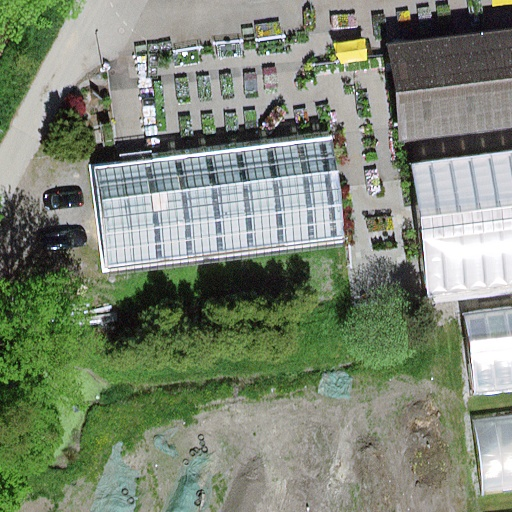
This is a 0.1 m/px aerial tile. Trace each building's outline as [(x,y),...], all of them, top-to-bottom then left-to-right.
[(511,19),(384,34),(396,137),(511,123),(511,19)] [(344,145),(91,175),(103,276),(356,247),(344,145)] [(511,151),(407,164),(423,292),(511,281),(511,151)] [(511,309),(455,316),(465,407),(511,401),(511,309)] [(511,421),(472,426),(480,498),(511,494),(511,421)]
